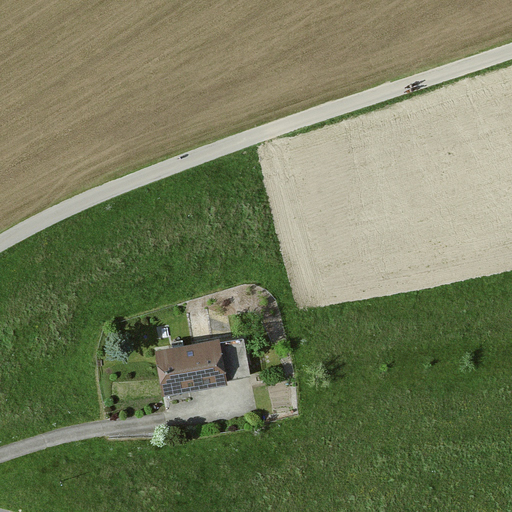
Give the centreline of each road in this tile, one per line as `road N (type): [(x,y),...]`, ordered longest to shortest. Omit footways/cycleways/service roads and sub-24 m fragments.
road 1 (unclassified): [(511,50),(151,172),(0,243)]
road 2 (unclassified): [(0,456),(159,416)]
